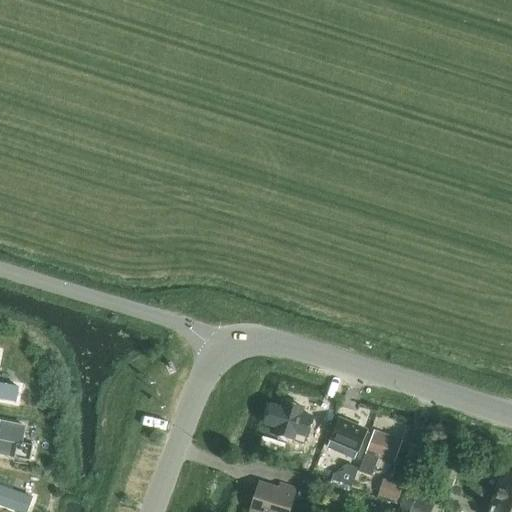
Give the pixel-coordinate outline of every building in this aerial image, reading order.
[(0,399),(16,402),(19,387),(0,383),(0,399)] [(286,396),(280,416),(309,424),(315,405),(286,396)] [(332,439),(328,448),(344,455),(348,446),(358,450),(365,431),(339,420),(331,439),(332,439)] [(0,455),(31,461),(34,446),(21,443),(25,427),(1,422),(0,426),(0,455)] [(374,433),(360,469),(365,471),(365,474),(369,475),(376,456),(393,462),(400,443),(374,433)] [(511,511),(511,470),(501,467),(485,511),(511,511)] [(334,475),(331,483),(351,490),(356,475),(345,471),(334,475)] [(304,478),(299,496),(307,499),(313,481),(304,478)] [(383,479),(378,497),(398,502),(403,484),(383,479)] [(259,483),(250,511),(288,511),(296,490),(280,485),(279,489),(259,483)] [(410,483),(397,511),(430,511),(438,496),(410,483)] [(0,486),(0,504),(20,511),(27,511),(32,498),(0,486)]
